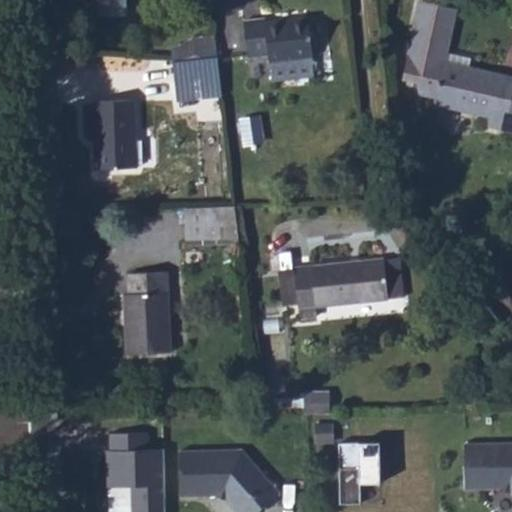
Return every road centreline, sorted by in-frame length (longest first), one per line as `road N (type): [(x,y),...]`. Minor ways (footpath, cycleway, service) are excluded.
road 1 (unclassified): [(39,0),(54,511)]
road 2 (unknown): [(49,325),(93,302),(135,251),(181,254)]
